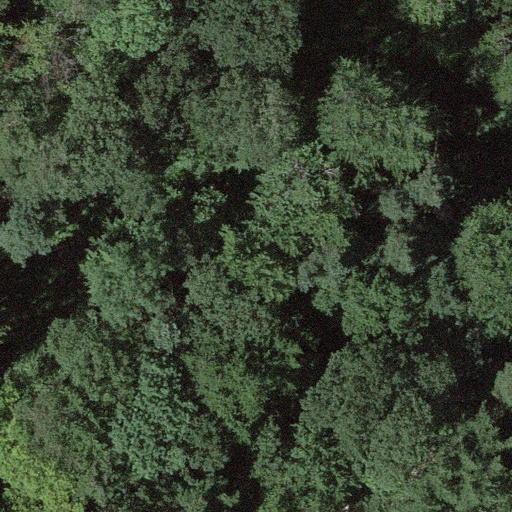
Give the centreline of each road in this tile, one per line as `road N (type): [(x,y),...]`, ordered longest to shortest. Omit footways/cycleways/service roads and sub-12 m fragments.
road 1 (track): [(394,472),(0,159)]
road 2 (track): [(356,511),(511,376)]
